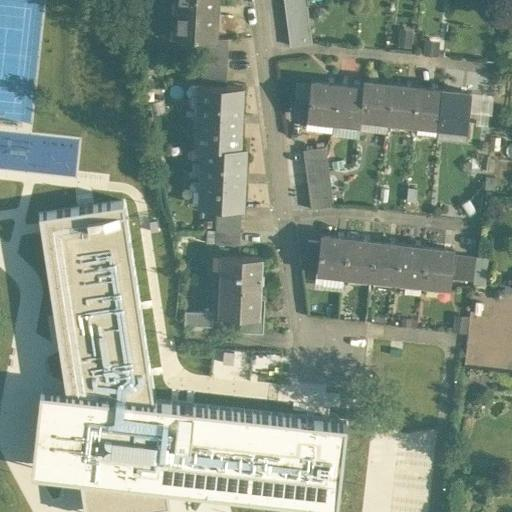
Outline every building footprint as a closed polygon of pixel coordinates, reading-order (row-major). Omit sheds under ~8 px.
[(216,0),(174,0),(173,35),(202,36),(215,37),(216,0)] [(306,0),(283,0),(285,9),(307,6),(306,0)] [(307,6),(285,9),(287,21),(308,18),(307,6)] [(308,18),(287,21),(288,33),(310,30),(308,18)] [(310,30),(288,33),(290,45),(311,42),(310,30)] [(228,37),(215,37),(202,36),(202,48),(227,49),(228,37)] [(227,49),(202,48),(202,60),(227,61),(227,49)] [(227,61),(202,60),(201,72),(226,73),(227,61)] [(337,83),(311,80),(310,83),(307,112),(307,116),(333,119),(337,83)] [(389,83),(364,80),(363,86),(360,115),(386,118),(389,83)] [(310,83),(296,81),(293,110),(307,112),(310,83)] [(242,84),(199,82),(198,113),(241,116),(242,84)] [(363,86),(337,83),(333,119),(359,122),(360,115),(363,86)] [(415,85),(389,83),(386,118),(411,121),(415,85)] [(441,88),(415,85),(411,121),(437,124),(441,88)] [(470,91),(441,88),(437,124),(466,127),(470,91)] [(241,116),(198,113),(197,143),(245,146),(245,145),(239,144),(241,116)] [(245,146),(197,143),(197,144),(203,144),(201,173),(244,176),(245,146)] [(325,145),(303,148),(304,160),(326,157),(325,145)] [(326,157),(304,160),(306,172),(328,169),(326,157)] [(328,169),(306,172),(308,184),(330,181),(328,169)] [(244,176),(201,173),(200,204),(217,205),(241,207),(242,206),(244,176)] [(330,181),(308,184),(309,196),(331,193),(330,181)] [(331,193),(309,196),(311,208),(333,205),(331,193)] [(77,207),(38,213),(40,222),(41,231),(55,314),(61,349),(66,382),(67,388),(153,398),(150,375),(149,368),(139,309),(138,301),(126,217),(123,200),(94,205),(77,207)] [(241,207),(217,205),(216,228),(240,230),(241,207)] [(240,230),(216,228),(215,242),(239,243),(240,230)] [(346,237),(320,234),(316,269),(343,272),(346,237)] [(372,239),(346,237),(343,272),(368,275),(372,239)] [(319,240),(307,239),(305,261),(316,262),(319,240)] [(398,242),(372,239),(368,275),(394,278),(398,242)] [(424,245),(398,242),(394,278),(420,281),(424,245)] [(454,248),(424,245),(420,281),(450,284),(451,277),(453,253),(454,248)] [(261,255),(220,253),(220,254),(225,254),(223,283),(224,283),(260,285),(261,255)] [(464,254),(453,253),(451,277),(462,278),(464,254)] [(475,256),(464,254),(462,278),(472,279),(475,256)] [(260,285),(224,283),(223,313),(242,314),(242,329),(262,330),(263,314),(259,314),(260,285)] [(213,311),(185,309),(185,320),(185,323),(186,323),(212,325),(213,311)] [(337,502),(346,420),(328,418),(306,416),(275,412),(193,402),(186,402),(177,401),(171,400),(153,398),(67,388),(39,385),(29,470),(81,476),(166,485),(226,491),(337,502)] [(166,485),(81,476),(85,511),(105,511),(169,503),(166,485)]
